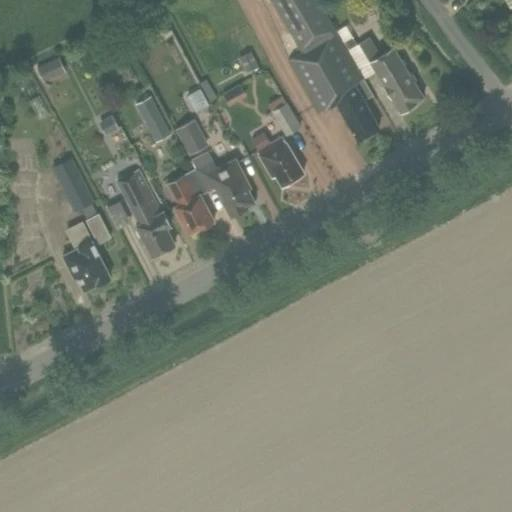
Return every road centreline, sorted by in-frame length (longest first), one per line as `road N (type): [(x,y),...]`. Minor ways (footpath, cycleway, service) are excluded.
road 1 (secondary): [(0,384),(510,111)]
road 2 (residential): [(510,111),(423,0)]
